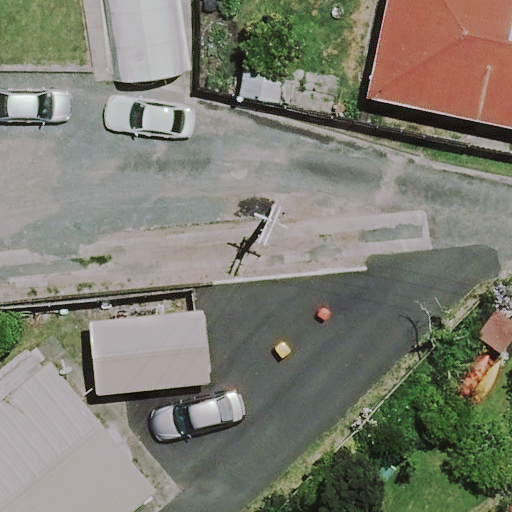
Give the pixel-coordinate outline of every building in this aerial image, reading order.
[(187,81),(183,0),(88,0),(89,8),(93,86),(187,81)] [(511,0),(391,0),(370,101),(511,130),(511,0)] [(212,385),(204,310),(95,321),(103,396),(212,385)] [(0,511),(131,511),(155,493),(51,367),(0,408),(0,511)] [(511,511),(511,500),(502,497),(496,511),(511,511)]
